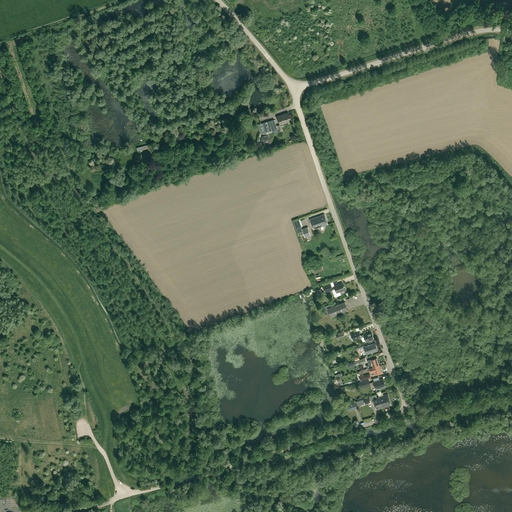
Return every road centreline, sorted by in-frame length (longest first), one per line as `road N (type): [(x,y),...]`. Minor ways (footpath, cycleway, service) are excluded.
road 1 (unclassified): [(121,496),(404,407),(295,86)]
road 2 (unclassified): [(295,86),(476,30),(511,30)]
